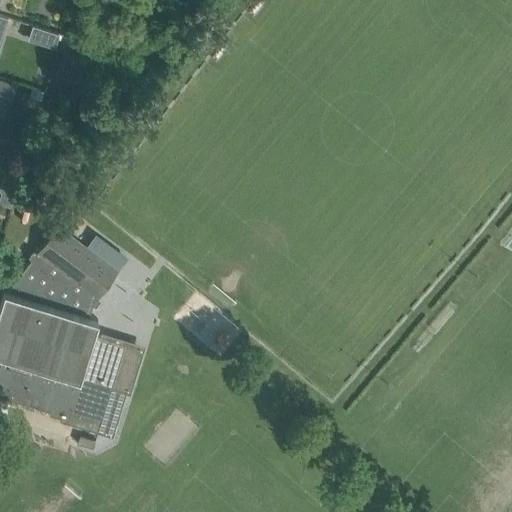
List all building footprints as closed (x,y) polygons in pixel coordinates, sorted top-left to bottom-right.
[(32,23),(28,37),(54,45),(59,31),(32,23)] [(0,103),(8,106),(15,82),(0,77),(0,103)] [(1,190),(0,192),(0,202),(10,205),(14,193),(1,190)] [(30,256),(7,289),(88,314),(91,304),(92,303),(97,296),(98,295),(114,274),(119,267),(118,266),(87,243),(56,221),(36,248),(35,250),(30,256)] [(0,351),(3,353),(0,361),(0,393),(49,409),(58,411),(59,409),(62,410),(68,412),(79,377),(91,337),(93,332),(97,317),(88,314),(7,289),(4,288),(0,300),(0,351)] [(176,326),(158,345),(196,379),(213,360),(176,326)] [(79,377),(68,412),(72,413),(70,421),(113,435),(127,390),(111,386),(118,364),(125,342),(93,332),(91,337),(79,377)] [(77,440),(92,445),(95,438),(80,433),(77,440)]
